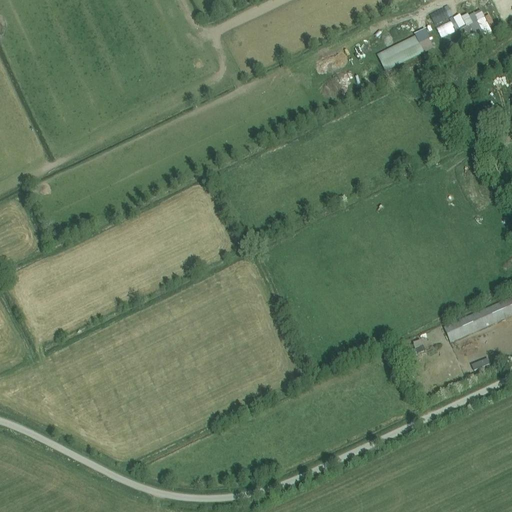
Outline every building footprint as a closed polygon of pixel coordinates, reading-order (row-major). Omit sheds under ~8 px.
[(436,25),(454,16),(449,6),(430,15),(436,25)] [(486,36),(493,33),(482,10),(462,18),(461,16),(437,27),(442,37),(457,30),(458,32),(479,22),(486,36)] [(476,40),(485,36),(480,23),(471,27),(476,40)] [(428,33),(378,53),(385,71),(435,51),(428,33)] [(447,46),(450,53),(469,44),(465,37),(447,46)] [(506,132),(503,125),(496,128),(499,135),(506,132)] [(443,328),(450,343),(511,316),(511,298),(510,299),(443,328)] [(415,344),(417,351),(424,349),(421,342),(415,344)] [(473,365),(475,372),(492,365),(489,359),(473,365)]
